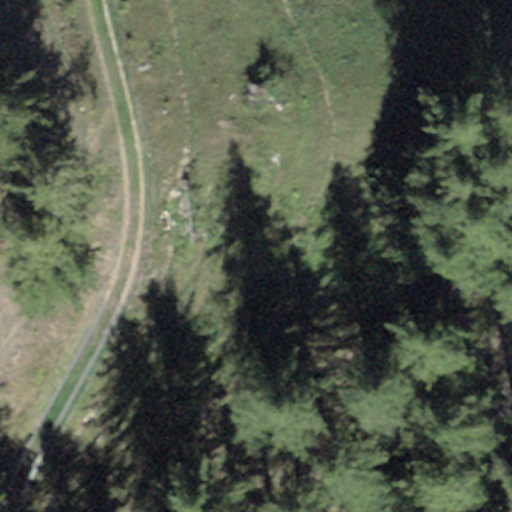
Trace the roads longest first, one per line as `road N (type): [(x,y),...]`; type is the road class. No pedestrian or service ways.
road 1 (track): [(95,0),(139,169),(132,250),(84,365),(25,471),(20,511)]
road 2 (track): [(511,375),(475,445),(397,511)]
